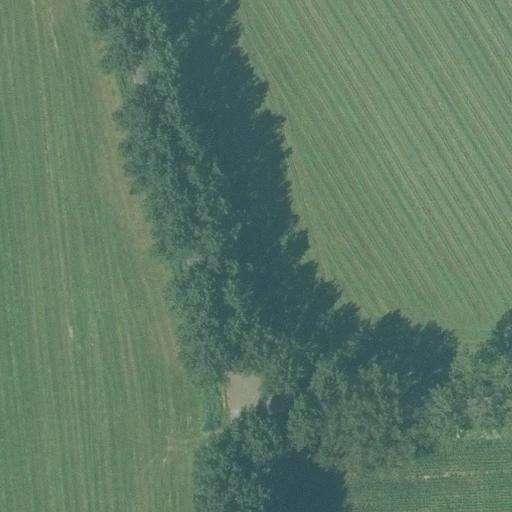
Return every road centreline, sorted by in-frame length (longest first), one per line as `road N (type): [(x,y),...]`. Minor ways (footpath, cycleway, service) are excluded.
road 1 (unclassified): [(243,415),(114,0)]
road 2 (unclassified): [(243,415),(511,412)]
